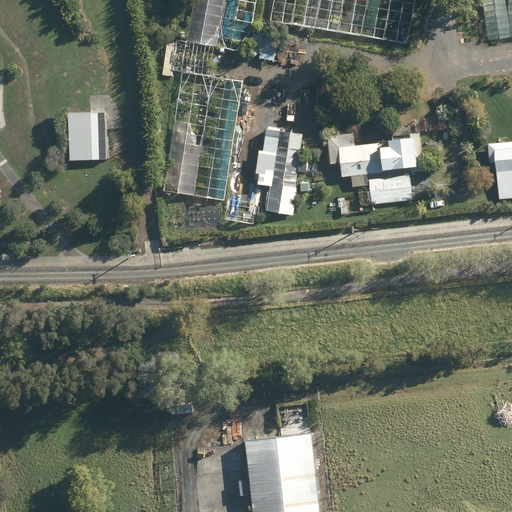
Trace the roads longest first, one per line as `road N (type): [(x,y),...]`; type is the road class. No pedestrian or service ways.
road 1 (track): [(511,220),(154,259),(0,261)]
road 2 (track): [(511,235),(151,274),(0,275)]
road 3 (track): [(0,306),(202,296),(511,265)]
road 4 (track): [(511,64),(284,77)]
road 5 (track): [(189,511),(185,443),(199,422),(227,406),(318,389)]
road 6 (track): [(154,259),(139,119)]
road 7 (track): [(79,260),(0,159)]
